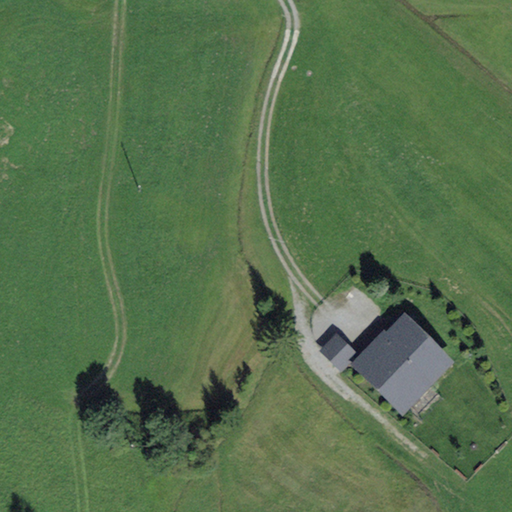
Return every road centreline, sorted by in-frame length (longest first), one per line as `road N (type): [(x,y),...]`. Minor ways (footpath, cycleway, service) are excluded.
road 1 (track): [(456,489),(313,358),(295,283),(262,215),(258,130),(292,21),(277,0)]
road 2 (track): [(119,0),(101,216),(117,348),(72,422),(80,511)]
